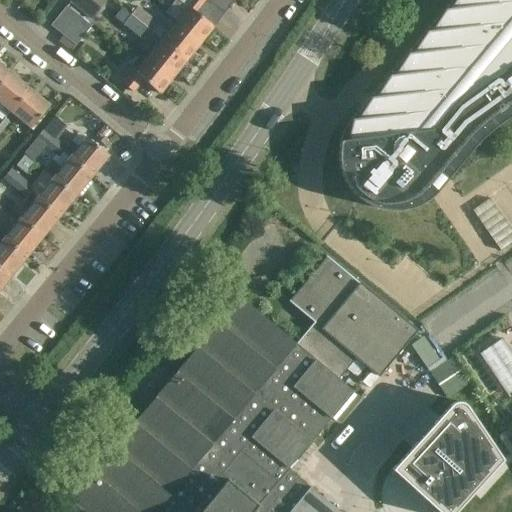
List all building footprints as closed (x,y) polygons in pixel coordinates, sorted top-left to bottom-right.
[(70,0),(69,2),(91,21),(107,0),(70,0)] [(208,0),(207,0),(189,0),(186,5),(189,7),(176,23),(201,43),(214,26),(197,13),(207,2),(208,0)] [(511,0),(451,0),(449,3),(443,5),(431,27),(424,28),(412,50),(406,51),(394,72),(387,73),(374,94),(368,95),(356,115),(349,116),(346,138),(337,139),(337,162),(338,168),(340,172),(342,176),(347,186),(356,196),(362,200),(367,202),(372,204),(377,207),(383,208),(390,208),(397,209),(406,209),(420,202),(425,199),(430,194),(435,188),(470,146),(477,139),(483,133),(485,130),(502,118),(511,110),(511,0)] [(59,42),(71,52),(92,26),(67,6),(51,26),(64,36),(59,42)] [(130,15),(187,60),(201,43),(176,23),(168,33),(162,28),(163,26),(137,6),(130,15)] [(149,57),(174,77),(187,60),(130,15),(122,26),(141,41),(143,38),(156,48),(149,57)] [(144,80),(161,94),(174,77),(149,57),(136,74),(133,71),(123,84),(134,92),(144,80)] [(0,84),(9,73),(0,65),(0,84)] [(9,73),(0,84),(0,115),(4,119),(5,119),(10,112),(11,112),(29,90),(9,73)] [(50,107),(29,90),(11,112),(31,129),(50,107)] [(4,119),(0,115),(0,134),(10,123),(5,119),(4,119)] [(35,140),(46,149),(55,138),(44,129),(35,140)] [(55,138),(46,149),(56,156),(58,158),(62,153),(67,147),(66,147),(55,138)] [(67,147),(62,153),(91,177),(108,156),(86,138),(78,148),(70,142),(66,147),(67,147)] [(91,177),(62,153),(58,158),(56,156),(44,171),(53,179),(75,197),(91,177)] [(15,190),(23,180),(10,170),(3,179),(15,190)] [(75,197),(53,179),(36,199),(59,217),(75,197)] [(15,190),(26,199),(34,189),(23,180),(15,190)] [(26,199),(21,204),(28,209),(20,219),(42,237),(59,217),(36,199),(30,194),(26,199)] [(498,246),(511,236),(511,232),(489,198),(473,209),(498,246)] [(20,219),(4,239),(26,257),(42,237),(20,219)] [(4,239),(0,243),(0,269),(9,277),(26,257),(4,239)] [(355,358),(379,377),(417,331),(326,255),(288,301),(313,323),(296,344),(238,296),(69,500),(82,511),(339,511),(309,487),(289,470),(354,392),(338,379),(355,358)] [(0,269),(0,288),(9,277),(0,269)] [(422,334),(409,346),(429,367),(442,355),(422,334)] [(428,372),(446,397),(470,381),(453,355),(428,372)] [(446,409),(391,470),(407,484),(415,492),(414,493),(422,500),(423,499),(437,511),(455,511),(473,493),(502,460),(466,407),(466,406),(465,405),(464,405),(464,404),(463,403),(462,403),(461,403),(460,402),(459,402),(458,402),(457,402),(456,402),(455,402),(454,403),(453,403),(452,403),(451,404),(450,405),(449,406),(446,409)]
